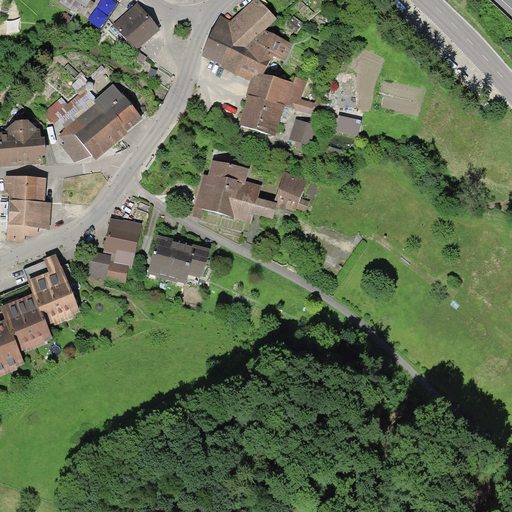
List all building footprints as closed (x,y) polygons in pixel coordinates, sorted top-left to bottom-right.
[(59,0),(59,1),(76,12),(81,4),(86,7),(90,0),(59,0)] [(220,16),(202,56),(221,65),(220,67),(235,73),(246,46),(265,29),(277,18),(258,0),(253,0),(230,20),(220,16)] [(149,16),(137,3),(113,24),(136,50),(160,29),(149,16)] [(246,46),(235,73),(250,80),(252,77),(264,73),(273,56),(284,60),(292,42),(265,29),(246,46)] [(139,52),(135,59),(143,64),(147,57),(139,52)] [(68,63),(63,68),(75,78),(79,73),(68,63)] [(151,67),(147,76),(153,79),(157,70),(151,67)] [(246,95),(248,95),(248,94),(285,105),(290,107),(290,108),(311,115),(315,103),(301,99),(307,81),(295,76),(293,82),(264,73),(252,77),(250,80),(246,95)] [(62,97),(43,113),(52,123),(53,122),(54,124),(59,121),(65,128),(97,103),(94,100),(95,99),(94,98),(96,97),(85,85),(88,82),(83,75),(72,85),(79,95),(68,104),(62,97)] [(143,118),(113,84),(95,99),(94,100),(97,103),(65,128),(63,130),(64,131),(59,135),(64,143),(61,145),(76,163),(92,156),(97,160),(128,133),(127,132),(143,118)] [(285,105),(248,94),(248,95),(244,108),(239,125),(275,136),(285,105)] [(331,117),(328,130),(358,136),(362,120),(338,115),(338,119),(331,117)] [(296,118),(289,139),(295,141),(294,145),(301,148),(303,143),(310,146),(317,125),(296,118)] [(28,119),(15,120),(2,132),(0,131),(0,157),(0,167),(43,163),(42,155),(46,155),(45,136),(41,137),(40,128),(38,128),(28,119)] [(327,145),(325,154),(340,158),(342,149),(327,145)] [(249,169),(213,159),(208,175),(204,174),(195,206),(196,207),(194,217),(201,219),(204,209),(234,217),(234,219),(251,224),(253,214),(258,198),(261,185),(246,181),(249,169)] [(307,181),(285,171),(274,202),(277,203),(276,206),(285,210),(286,206),(296,210),(297,208),(306,212),(310,202),(301,198),(307,181)] [(46,178),(5,176),(5,191),(9,195),(7,240),(25,242),(26,235),(38,237),(39,228),(49,229),(52,203),(46,202),(46,178)] [(274,202),(258,198),(253,214),(273,219),(276,206),(277,203),(274,202)] [(124,221),(110,218),(105,243),(103,253),(112,255),(107,279),(125,283),(128,268),(132,269),(142,223),(124,219),(124,221)] [(177,240),(158,235),(147,274),(177,282),(177,281),(186,284),(189,275),(200,278),(210,249),(201,246),(177,240)] [(103,253),(94,251),(88,276),(106,280),(107,279),(112,255),(103,253)] [(80,312),(56,253),(44,258),(44,261),(49,272),(40,275),(28,280),(27,280),(33,293),(40,311),(42,310),(48,325),(54,323),(55,325),(74,318),(73,315),(80,312)] [(24,269),(28,280),(40,275),(49,272),(44,261),(24,269)] [(40,311),(33,293),(17,300),(1,307),(5,319),(11,334),(14,334),(21,352),(27,349),(28,351),(46,344),(45,342),(53,338),(48,325),(42,310),(40,311)] [(25,364),(21,352),(14,334),(11,334),(5,319),(0,321),(0,376),(17,369),(16,367),(25,364)]
